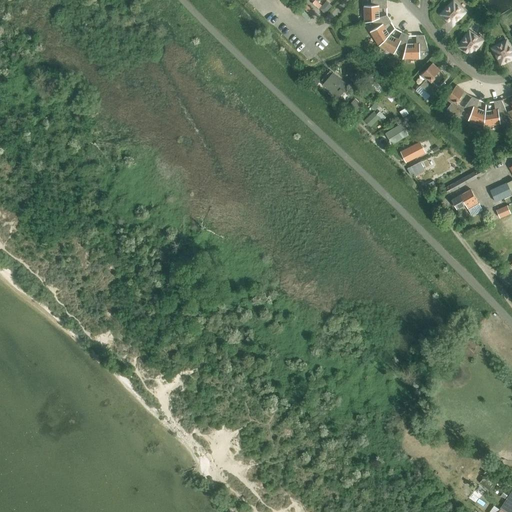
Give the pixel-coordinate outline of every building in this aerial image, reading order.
[(371,0),(371,6),(364,6),(365,23),(372,21),(376,20),(375,11),(377,11),(377,8),(387,8),(387,0),(385,0),(371,0)] [(326,2),(319,9),(325,14),(332,7),(326,2)] [(454,2),(442,14),(452,24),(464,12),(454,2)] [(376,28),(370,31),(379,46),(387,38),(382,31),(384,30),(382,28),(391,22),(388,16),(376,20),(372,21),(376,28)] [(387,38),(379,46),(394,54),(397,47),(405,51),(405,48),(409,36),(402,32),(397,42),(395,41),(394,42),(387,38)] [(469,33),(460,46),(471,54),(481,41),(469,33)] [(405,51),(403,59),(420,58),(420,51),(429,51),(424,35),(416,35),(416,46),(414,46),(414,48),(405,48),(405,51)] [(511,52),(506,42),(494,48),(502,63),(511,57),(511,52)] [(426,80),(420,86),(430,95),(435,91),(438,87),(432,81),(435,79),(433,77),(440,70),(433,63),(421,75),(426,80)] [(330,71),(322,80),(325,83),(323,85),(338,97),(348,86),(330,71)] [(456,85),(446,99),(452,103),(447,110),(458,118),(463,110),(465,108),(458,103),(460,101),(459,99),(464,91),(456,85)] [(430,95),(427,99),(431,103),(439,94),(435,91),(430,95)] [(465,108),(463,110),(471,113),(468,120),(484,126),(485,115),(476,112),(477,110),(475,110),(479,100),(472,97),(465,108)] [(355,99),(348,106),(352,109),(357,113),(363,106),(355,99)] [(485,115),(484,126),(501,124),(500,116),(508,115),(507,113),(501,100),(494,101),(495,112),(493,112),(494,114),(485,115)] [(406,108),(401,111),(404,116),(409,113),(406,108)] [(374,111),(365,120),(368,124),(370,126),(378,119),(381,122),(386,117),(380,111),(377,114),(374,111)] [(392,135),(388,137),(393,144),(407,135),(400,123),(404,121),(402,118),(395,122),(398,126),(390,131),(392,135)] [(414,145),(401,152),(407,163),(426,152),(420,141),(418,143),(414,144),(414,145)] [(420,161),(407,168),(411,176),(413,175),(424,169),(420,161)] [(482,168),(448,187),(450,191),(452,190),(452,191),(485,174),(482,168)] [(511,192),(507,182),(490,190),(492,195),(496,202),(511,194),(511,192)] [(471,189),(452,200),(457,209),(465,204),(472,216),(483,210),(471,189)] [(507,205),(497,210),(500,218),(511,213),(507,205)] [(511,511),(511,493),(504,504),(498,511),(511,511)]
